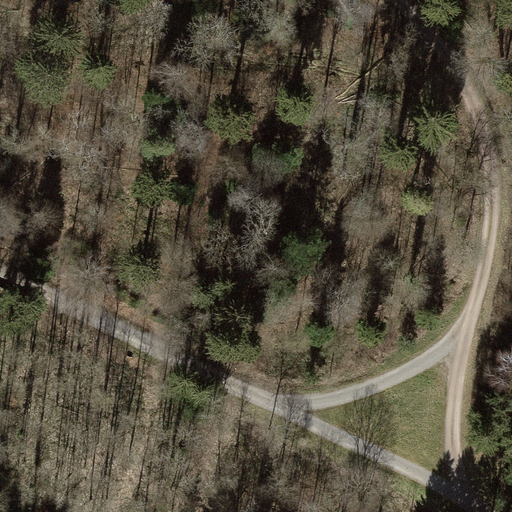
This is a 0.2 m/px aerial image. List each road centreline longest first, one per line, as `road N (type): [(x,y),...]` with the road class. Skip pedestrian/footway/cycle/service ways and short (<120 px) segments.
road 1 (track): [(481,511),(466,502),(452,433),(463,334),(487,250),(492,176),(463,93),(399,0)]
road 2 (track): [(463,334),(378,387),(271,406),(0,270)]
road 3 (track): [(271,406),(466,502)]
